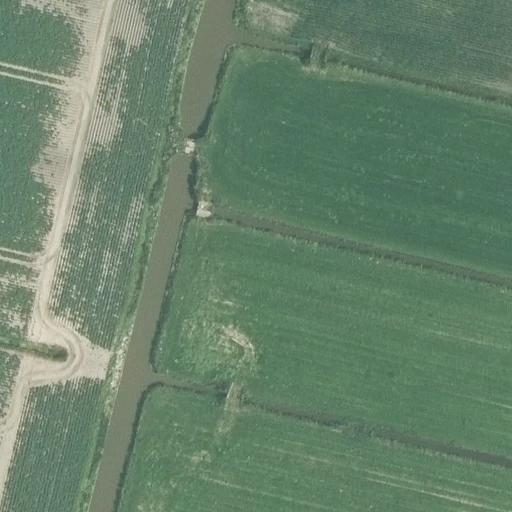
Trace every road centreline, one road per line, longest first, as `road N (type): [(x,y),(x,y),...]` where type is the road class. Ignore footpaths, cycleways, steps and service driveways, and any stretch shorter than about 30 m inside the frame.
road 1 (track): [(388,186),(219,155),(200,222),(236,380),(214,458),(162,511)]
road 2 (track): [(153,138),(219,155),(315,70),(322,40),(511,18)]
